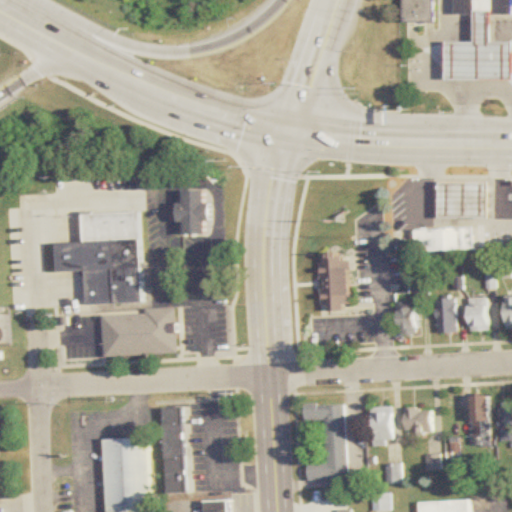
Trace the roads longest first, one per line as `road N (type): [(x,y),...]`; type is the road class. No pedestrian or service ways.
road 1 (residential): [(511,363),(0,390)]
road 2 (secondary): [(292,130),(268,240),(275,511)]
road 3 (motorway): [(285,0),(233,41),(197,50),(141,48),(83,23),(17,14)]
road 4 (residential): [(37,227),(48,511)]
road 5 (primary): [(292,130),(226,117),(84,55)]
road 6 (primary): [(511,144),(292,130)]
road 7 (motorway): [(292,130),(348,0)]
road 8 (motorway): [(327,0),(292,130)]
